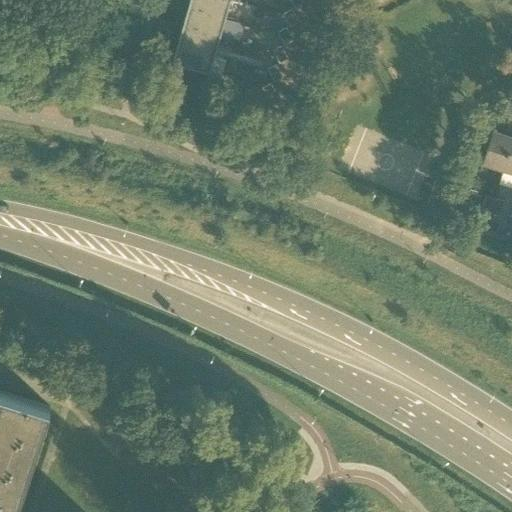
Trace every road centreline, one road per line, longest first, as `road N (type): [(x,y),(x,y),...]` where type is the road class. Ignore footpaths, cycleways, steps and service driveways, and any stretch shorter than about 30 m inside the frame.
road 1 (secondary): [(0,236),(85,264),(304,363),(511,487)]
road 2 (secondary): [(511,426),(249,284),(132,241),(0,209)]
